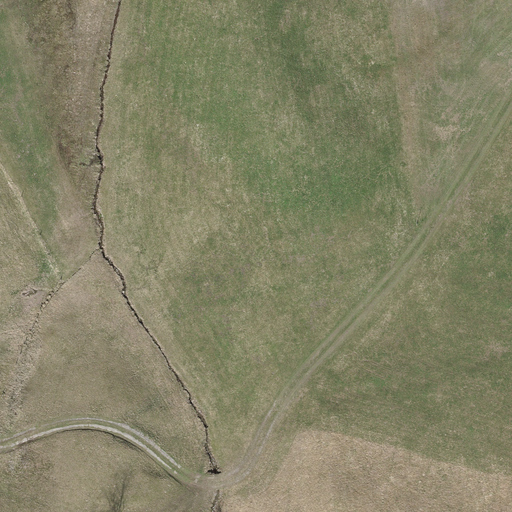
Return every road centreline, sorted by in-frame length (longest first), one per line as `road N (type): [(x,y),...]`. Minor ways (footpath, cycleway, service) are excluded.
road 1 (track): [(511,114),(419,253),(277,423)]
road 2 (track): [(0,447),(80,427),(117,432),(200,486),(218,488),(252,472),(277,423)]
